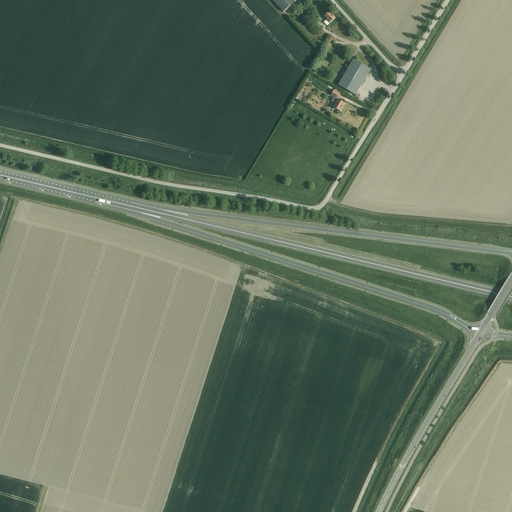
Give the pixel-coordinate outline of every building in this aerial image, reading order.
[(272,0),(284,12),(297,0),(272,0)] [(335,19),(335,18),(329,12),(324,17),(327,20),(324,22),(327,26),(333,20),(334,21),(335,19)] [(355,95),(370,70),(353,59),(338,85),(355,95)] [(298,98),(309,79),(306,78),(295,96),(295,97),(294,99),(296,100),(303,104),(304,101),(298,98)] [(337,99),(341,92),(335,89),(331,96),(334,97),(331,102),(335,104),(333,108),(340,112),(345,104),(338,99),(338,100),(337,99)]
